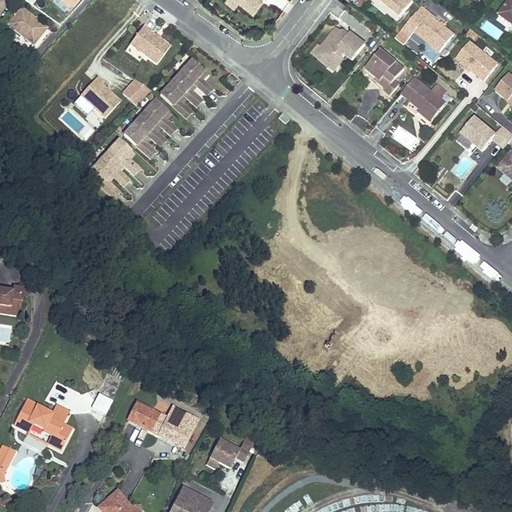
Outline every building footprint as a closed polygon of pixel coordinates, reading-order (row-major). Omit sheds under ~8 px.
[(237,0),(238,0),(239,1),(254,12),(263,0),(262,0),(237,0)] [(379,0),(402,17),(413,3),(409,0),(379,0)] [(511,0),(510,0),(499,17),(511,26),(511,0)] [(422,7),(402,31),(410,38),(415,32),(440,53),(454,35),(435,19),(436,18),(422,7)] [(34,47),(47,29),(21,9),(8,27),(34,47)] [(157,66),(170,47),(150,33),(151,31),(144,26),(130,45),(157,66)] [(33,55),(51,32),(47,29),(34,47),(8,27),(3,33),(33,55)] [(353,62),(366,45),(350,33),(349,35),(346,39),(342,37),(344,35),(343,35),(336,29),(328,40),(329,41),(322,50),(325,52),(318,60),(328,67),(331,63),(338,68),(344,60),(343,59),(345,56),(353,62)] [(484,82),(498,65),(470,42),(456,59),(484,82)] [(318,60),(325,52),(322,50),(316,58),(318,60)] [(381,50),(363,73),(367,82),(370,80),(373,76),(380,82),(379,84),(387,90),(383,94),(389,99),(400,85),(395,81),(405,69),(381,50)] [(207,97),(212,90),(202,81),(199,78),(204,73),(191,62),(181,73),(193,84),(197,87),(207,97)] [(334,72),(338,68),(331,63),(328,67),(334,72)] [(511,101),(511,77),(509,75),(496,91),(508,102),(510,100),(511,101)] [(104,120),(119,103),(101,86),(103,84),(97,78),(79,97),(104,120)] [(433,121),(447,104),(415,79),(402,95),(412,103),(433,121)] [(150,91),(135,80),(123,94),(136,106),(150,91)] [(178,101),(183,96),(171,84),(160,96),(186,119),(192,113),(182,104),(178,101)] [(170,136),(176,130),(166,121),(163,118),(167,113),(155,102),(144,113),(157,124),(160,127),(170,136)] [(431,123),(433,121),(412,103),(410,105),(431,123)] [(152,129),(157,124),(144,113),(134,125),(147,136),(150,139),(160,148),(166,142),(156,132),(152,129)] [(281,114),(278,119),(285,125),(289,120),(281,114)] [(504,149),(511,140),(511,134),(503,127),(496,136),(475,119),(462,135),(483,152),(493,140),(504,149)] [(147,136),(134,125),(124,136),(150,159),(155,153),(145,144),(142,141),(147,136)] [(127,158),(131,153),(119,141),(109,153),(121,164),(124,167),(134,176),(140,170),(130,161),(127,158)] [(511,180),(511,152),(498,169),(511,180)] [(116,169),(121,164),(109,153),(98,164),(111,175),(114,178),(124,188),(130,181),(120,172),(116,169)] [(111,175),(98,164),(88,175),(114,199),(119,193),(109,183),(106,180),(111,175)] [(23,301),(24,292),(14,290),(13,295),(0,292),(0,309),(10,311),(9,316),(20,318),(22,307),(18,306),(19,300),(23,301)] [(105,415),(112,402),(99,394),(92,408),(105,415)] [(63,425),(69,413),(56,407),(51,415),(50,418),(46,415),(47,413),(37,408),(38,407),(26,401),(14,425),(29,434),(34,425),(43,430),(42,432),(51,436),(47,444),(61,451),(72,430),(63,425)] [(166,418),(136,402),(127,420),(156,435),(166,418)] [(183,448),(197,422),(180,413),(165,439),(183,448)] [(238,452),(218,442),(209,459),(218,464),(230,470),(234,462),(232,461),(234,458),(236,459),(244,463),(252,448),(243,444),(238,452)] [(0,472),(3,474),(14,453),(3,447),(0,451),(0,472)] [(215,470),(218,464),(209,459),(206,465),(215,470)] [(207,511),(211,505),(182,490),(170,511),(207,511)] [(116,492),(98,509),(101,511),(139,511),(135,508),(130,508),(116,492)]
